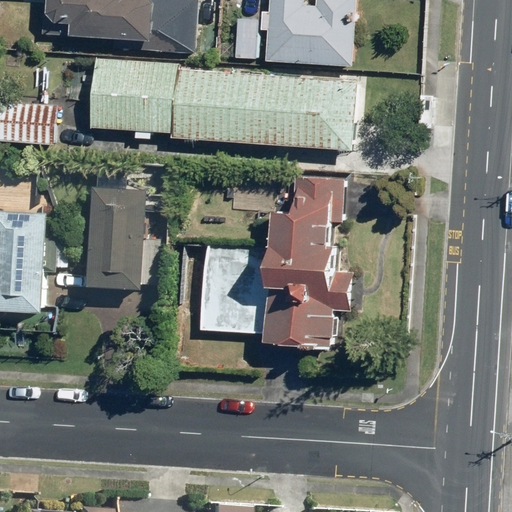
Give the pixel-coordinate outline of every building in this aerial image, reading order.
[(49,0),(48,35),(114,39),(114,49),(170,52),(172,0),(170,0),(49,0)] [(277,0),(277,11),(269,10),(268,29),(276,29),(274,61),(360,65),(364,0),(323,0),(323,5),(311,5),(311,0),(277,0)] [(264,19),(243,18),(242,57),(263,58),(264,19)] [(143,131),(143,138),(158,139),(159,132),(181,133),(181,138),(368,148),(372,78),(191,68),(191,65),(103,60),(99,129),(143,131)] [(63,104),(0,100),(0,103),(0,140),(61,144),(63,104)] [(303,210),(284,210),(278,338),(315,340),(314,350),(342,351),(344,310),(358,310),(359,278),(346,277),(347,244),(340,244),(341,223),(351,223),(353,179),(311,178),(311,186),(304,185),(303,210)] [(237,179),(236,187),(229,187),(228,201),(236,201),(235,211),(277,213),(279,181),(237,179)] [(158,189),(104,186),(100,286),(153,289),(158,189)] [(57,211),(1,209),(0,235),(0,309),(53,312),(57,211)] [(249,511),(250,505),(215,503),(214,511),(249,511)]
